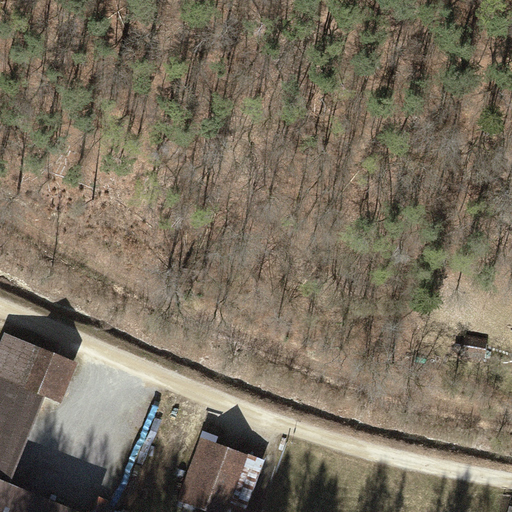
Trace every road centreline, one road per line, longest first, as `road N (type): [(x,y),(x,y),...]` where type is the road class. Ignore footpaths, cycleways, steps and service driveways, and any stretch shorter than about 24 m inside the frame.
road 1 (track): [(511,418),(355,378),(182,310),(0,208)]
road 2 (track): [(511,479),(301,429),(0,306)]
